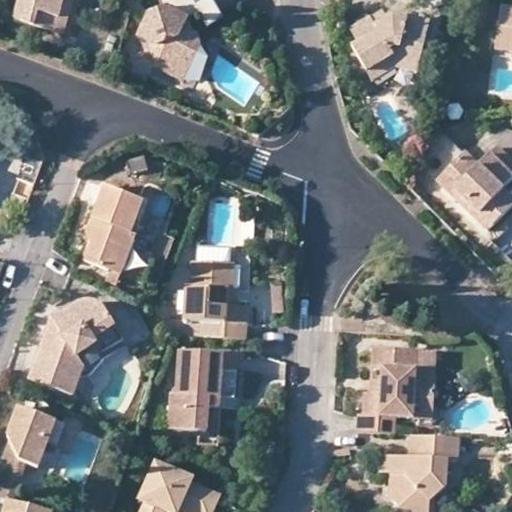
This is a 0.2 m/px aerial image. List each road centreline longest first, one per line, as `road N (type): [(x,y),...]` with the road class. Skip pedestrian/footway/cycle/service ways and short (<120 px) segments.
road 1 (residential): [(323,188),(311,427),(287,511)]
road 2 (residential): [(87,101),(0,350)]
road 3 (residential): [(87,101),(323,188)]
road 4 (residential): [(323,188),(359,196),(388,215),(511,317)]
road 5 (residential): [(297,0),(323,188)]
